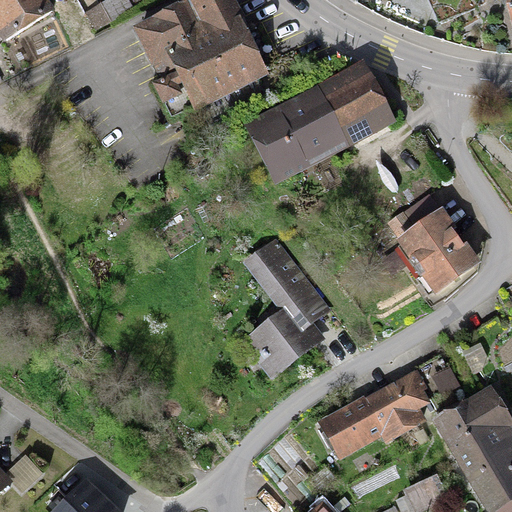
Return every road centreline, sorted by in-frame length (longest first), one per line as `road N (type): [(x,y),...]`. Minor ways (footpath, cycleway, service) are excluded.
road 1 (residential): [(205,490),(302,413),(478,306),(511,261)]
road 2 (residential): [(178,0),(0,88)]
road 3 (residential): [(511,233),(468,176),(450,137),(454,74)]
road 4 (secondary): [(454,74),(384,51),(300,0)]
